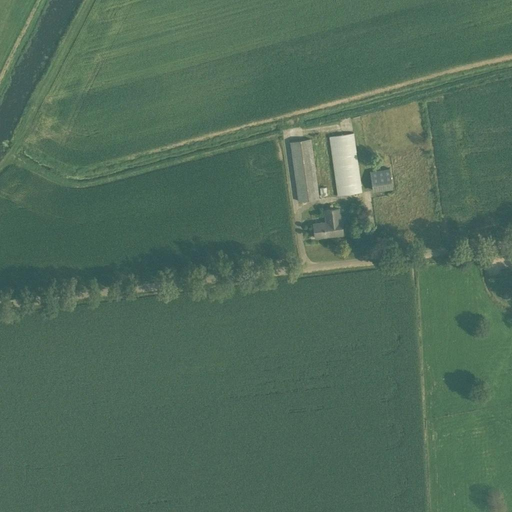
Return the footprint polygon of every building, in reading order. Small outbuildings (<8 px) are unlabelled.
[(329,136),(337,196),(362,192),(353,133),(329,136)] [(290,142),(298,201),(319,198),(311,139),(290,142)] [(389,169),(370,171),(372,191),(392,189),(389,169)] [(318,188),(320,196),(328,195),(326,186),(318,188)] [(313,223),(315,238),(336,235),(336,236),(343,235),(341,220),(340,221),(339,208),(324,210),(326,222),(313,223)]
